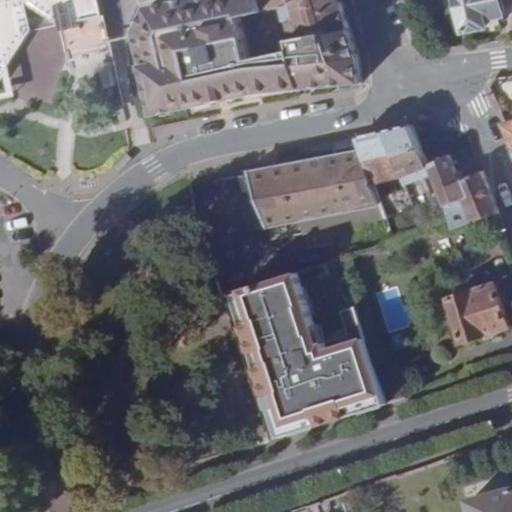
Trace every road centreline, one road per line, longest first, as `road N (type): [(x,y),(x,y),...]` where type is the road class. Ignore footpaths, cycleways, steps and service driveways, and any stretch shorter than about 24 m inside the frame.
road 1 (tertiary): [(511,399),(169,511)]
road 2 (residential): [(399,98),(154,167),(86,227)]
road 3 (residential): [(86,227),(45,290),(12,384),(36,511)]
road 4 (residential): [(511,202),(446,82)]
